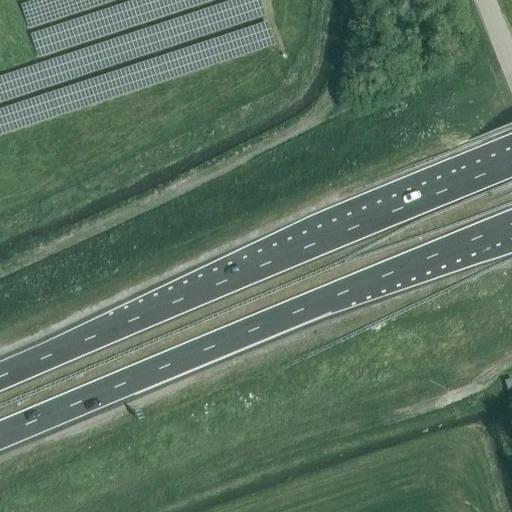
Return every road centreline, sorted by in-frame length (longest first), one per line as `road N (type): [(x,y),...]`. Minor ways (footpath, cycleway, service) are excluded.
road 1 (trunk): [(511,164),(0,379)]
road 2 (trunk): [(0,436),(511,225)]
